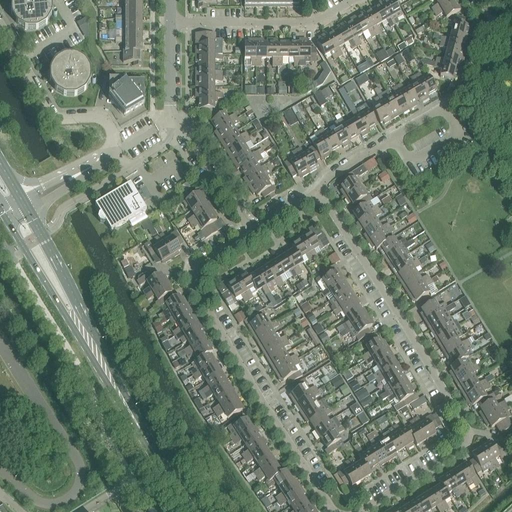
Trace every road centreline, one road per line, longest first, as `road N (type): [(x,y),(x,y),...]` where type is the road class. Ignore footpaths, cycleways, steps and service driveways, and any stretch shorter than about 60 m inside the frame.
road 1 (residential): [(360,511),(460,450),(468,432),(318,197)]
road 2 (residential): [(333,511),(192,284),(196,266),(251,231)]
road 3 (residential): [(318,197),(330,176),(475,86)]
road 4 (unclassified): [(113,154),(102,118),(48,110),(0,24)]
road 5 (residential): [(169,22),(311,22),(351,0)]
road 6 (secondary): [(189,511),(97,357)]
road 7 (secondary): [(4,217),(97,357)]
road 8 (secondary): [(97,357),(27,210)]
road 9 (residential): [(251,231),(193,138),(170,124)]
